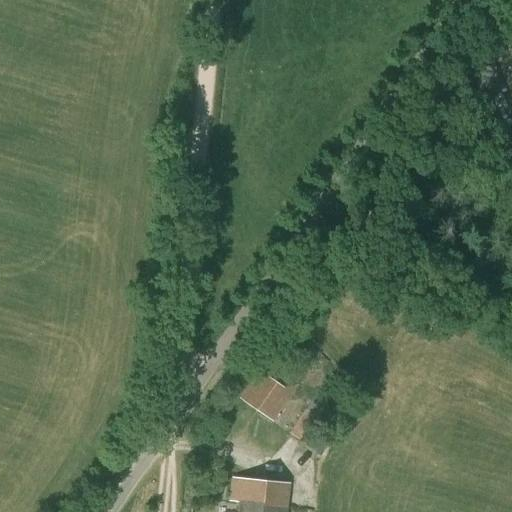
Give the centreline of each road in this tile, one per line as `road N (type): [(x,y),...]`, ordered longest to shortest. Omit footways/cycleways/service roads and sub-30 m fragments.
road 1 (unclassified): [(106,511),(471,0)]
road 2 (track): [(171,418),(210,0)]
